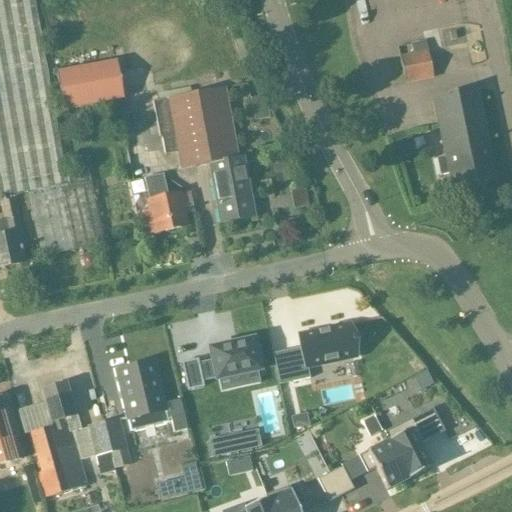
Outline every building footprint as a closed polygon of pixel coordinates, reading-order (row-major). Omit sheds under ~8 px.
[(67,172),(70,185),(67,185),(34,0),(0,0),(0,196),(27,192),(41,260),(105,245),(87,167),(67,172)] [(433,79),(428,52),(400,57),(406,85),(433,79)] [(123,99),(116,60),(56,71),(63,110),(123,99)] [(220,224),(250,218),(226,89),(155,102),(165,156),(177,153),(180,171),(209,165),(220,224)] [(478,91),(433,100),(445,159),(438,160),(441,175),(448,174),(452,190),(496,181),(478,91)] [(185,227),(178,195),(169,197),(164,173),(146,178),(151,201),(149,201),(151,211),(142,213),(147,235),(156,233),(156,234),(185,227)] [(0,268),(24,264),(20,249),(25,247),(15,199),(1,202),(5,220),(0,221),(0,268)] [(287,357),(293,383),(310,379),(307,368),(356,357),(353,343),(355,343),(354,339),(352,339),(349,326),(299,336),(303,354),(287,357)] [(197,360),(182,363),(188,390),(203,387),(202,381),(216,378),(216,380),(219,380),(258,371),(260,371),(258,363),(263,362),(260,347),(255,348),(253,339),(238,343),(237,342),(225,345),(209,349),(212,361),(198,364),(197,360)] [(167,410),(166,409),(155,361),(116,371),(128,419),(131,432),(168,423),(165,410),(167,410)] [(87,487),(69,427),(67,428),(65,420),(75,417),(66,384),(41,391),(52,428),(31,434),(42,473),(38,474),(45,499),(87,487)] [(0,465),(22,459),(4,398),(0,399),(0,465)] [(385,433),(409,480),(431,469),(419,445),(444,433),(432,409),(385,433)] [(306,414),(290,417),(293,430),(309,426),(306,414)] [(111,454),(113,463),(114,469),(131,465),(119,419),(102,423),(111,454)] [(95,458),(111,454),(102,423),(87,427),(95,458)] [(388,442),(358,457),(366,474),(375,469),(387,492),(409,480),(385,433),(388,442)] [(113,463),(111,454),(95,458),(97,467),(113,463)] [(180,467),(186,494),(201,491),(195,464),(180,467)] [(329,474),(341,497),(353,490),(342,468),(329,474)] [(329,474),(317,481),(328,503),(341,497),(329,474)] [(297,511),(289,487),(265,496),(271,511),(297,511)] [(271,511),(265,496),(266,501),(244,509),(244,511),(271,511)]
